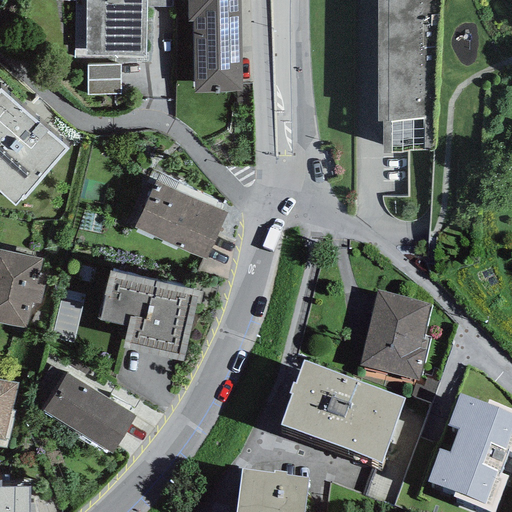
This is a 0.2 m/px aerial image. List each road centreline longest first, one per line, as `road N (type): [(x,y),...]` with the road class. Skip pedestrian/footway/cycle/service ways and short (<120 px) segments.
road 1 (residential): [(266,209),(220,347),(177,435),(111,511)]
road 2 (residential): [(266,209),(238,197),(165,123),(99,125),(74,115),(0,47)]
road 3 (residential): [(511,367),(419,281),(332,217),(266,209)]
road 4 (residential): [(302,0),(303,170),(279,184)]
road 5 (residential): [(264,0),(265,157),(279,184)]
